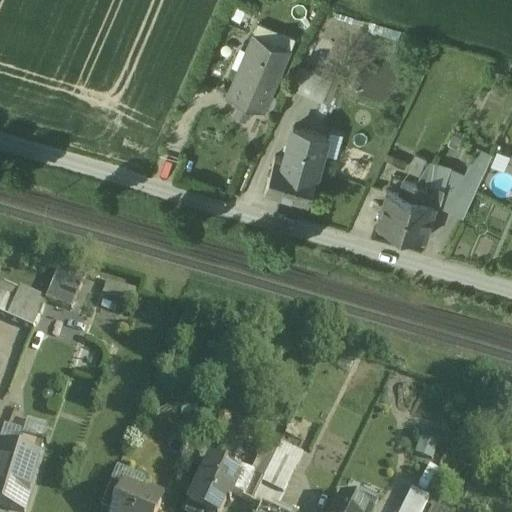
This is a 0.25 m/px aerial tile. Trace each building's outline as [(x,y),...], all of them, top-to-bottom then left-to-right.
[(256,36),(231,94),(265,108),(290,50),(256,36)] [(328,136),(293,126),(284,158),(275,155),(274,156),(318,169),(328,136)] [(415,155),(409,171),(420,175),(426,159),(415,155)] [(318,169),(274,156),(264,191),(308,204),(318,169)] [(489,166),(474,159),(468,173),(466,178),(480,184),(489,166)] [(431,161),(419,178),(418,178),(418,179),(418,180),(419,180),(418,182),(428,185),(430,181),(446,186),(452,167),(431,161)] [(468,173),(452,167),(446,186),(441,204),(438,203),(437,206),(464,219),(467,213),(452,207),(466,178),(468,173)] [(417,182),(404,178),(400,191),(413,195),(417,182)] [(480,184),(466,178),(452,207),(467,213),(480,184)] [(446,186),(430,181),(428,185),(430,185),(426,199),(438,202),(438,203),(441,204),(446,186)] [(418,182),(417,182),(413,195),(426,199),(430,185),(428,185),(418,182)] [(400,191),(388,188),(377,224),(402,231),(407,216),(407,215),(413,195),(400,191)] [(426,199),(413,195),(407,215),(407,216),(402,231),(428,238),(437,206),(438,203),(438,202),(426,199)] [(84,279),(57,271),(45,301),(71,311),(84,279)] [(128,291),(106,285),(103,295),(125,302),(128,291)] [(15,299),(4,294),(3,295),(0,293),(0,316),(33,331),(45,302),(19,291),(15,299)] [(270,336),(261,356),(271,361),(280,341),(270,336)] [(42,444),(22,438),(18,451),(0,445),(0,507),(14,511),(24,511),(41,458),(38,457),(42,444)] [(437,444),(421,438),(415,455),(432,460),(437,444)] [(273,460),(261,486),(282,496),(302,455),(281,445),(273,460)] [(251,476),(241,475),(240,478),(241,479),(233,497),(251,505),(261,486),(273,460),(261,454),(251,476)] [(210,460),(188,507),(189,508),(187,511),(221,511),(226,502),(229,504),(233,497),(241,479),(240,478),(226,472),(228,468),(210,460)] [(111,484),(101,510),(105,511),(114,511),(124,489),(111,484)] [(114,511),(158,511),(161,505),(160,505),(161,502),(159,498),(153,495),(148,497),(147,499),(124,489),(114,511)] [(410,489),(400,511),(421,511),(429,498),(410,489)] [(353,511),(357,504),(355,499),(347,495),(341,497),(334,511),(353,511)]
